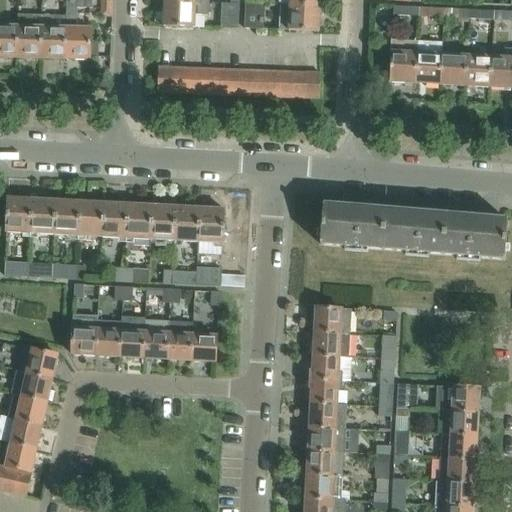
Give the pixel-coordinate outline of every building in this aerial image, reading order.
[(91,29),(77,29),(77,16),(76,16),(76,6),(92,6),(91,0),(65,0),(65,16),(64,59),(90,59),(91,29)] [(265,3),(246,2),(245,2),(244,29),(264,29),(265,3)] [(208,16),(209,5),(165,3),(164,28),(195,30),(195,16),(208,16)] [(238,29),(239,6),(231,5),(231,4),(221,4),(220,29),(238,29)] [(319,32),(320,7),(280,5),(279,30),(319,32)] [(396,8),(396,16),(418,17),(419,9),(396,8)] [(429,9),(428,17),(444,18),(444,10),(429,9)] [(444,10),(444,18),(469,19),(469,11),(444,10)] [(469,11),(469,19),(494,21),(494,12),(469,11)] [(511,13),(494,12),(494,21),(511,21),(511,13)] [(40,58),(41,15),(18,15),(17,28),(16,58),(40,58)] [(64,59),(65,16),(41,15),(40,58),(64,59)] [(0,57),(16,58),(17,28),(0,27),(0,57)] [(391,40),(389,82),(415,84),(417,50),(417,42),(391,40)] [(417,50),(415,84),(440,85),(442,52),(442,43),(417,42),(417,50)] [(492,55),(490,88),(511,89),(511,49),(504,49),(504,55),(492,55)] [(442,52),(440,85),(465,87),(467,53),(442,52)] [(467,53),(465,87),(490,88),(492,55),(467,53)] [(172,94),(173,68),(159,68),(158,94),(172,94)] [(186,95),(187,69),(173,68),(172,94),(186,95)] [(199,95),(200,69),(187,69),(186,95),(199,95)] [(212,96),(213,70),(200,69),(199,95),(212,96)] [(226,96),(227,71),(213,70),(212,96),(226,96)] [(239,97),(240,71),(227,71),(226,96),(239,97)] [(252,97),(253,72),(240,71),(239,97),(252,97)] [(266,98),(267,72),(253,72),(252,97),(266,98)] [(279,98),(280,73),(267,72),(266,98),(279,98)] [(292,99),(293,73),(280,73),(279,98),(292,99)] [(305,100),(307,74),(293,73),(292,99),(305,100)] [(319,100),(320,74),(307,74),(305,100),(319,100)] [(29,234),(31,201),(8,199),(6,233),(29,234)] [(53,236),(55,202),(31,201),(29,234),(53,236)] [(77,237),(79,203),(55,202),(53,236),(77,237)] [(102,238),(104,205),(79,203),(77,237),(102,238)] [(126,239),(127,206),(104,205),(102,238),(126,239)] [(149,241),(151,207),(127,206),(126,239),(149,241)] [(351,248),(354,208),(323,206),(320,246),(351,248)] [(173,242),(175,208),(151,207),(149,241),(173,242)] [(197,243),(199,210),(175,208),(173,242),(197,243)] [(381,251),(384,211),(354,208),(351,248),(381,251)] [(223,244),(224,218),(225,211),(199,210),(197,243),(199,243),(198,255),(221,256),(222,244),(223,244)] [(412,253),(415,213),(384,211),(381,251),(412,253)] [(443,255),(446,215),(415,213),(412,253),(443,255)] [(473,258),(477,218),(446,215),(443,255),(473,258)] [(507,220),(497,219),(477,218),(473,258),(504,260),(507,220)] [(184,268),(180,255),(167,259),(170,271),(184,268)] [(225,260),(225,268),(246,269),(246,260),(225,260)] [(28,277),(29,264),(20,264),(20,277),(28,277)] [(38,265),(29,264),(28,277),(37,278),(38,265)] [(76,280),(77,267),(68,267),(67,280),(76,280)] [(85,267),(77,267),(76,280),(84,281),(85,267)] [(124,283),(124,270),(116,269),(115,282),(124,283)] [(220,288),(221,275),(221,270),(196,269),(196,273),(195,273),(195,286),(220,288)] [(133,270),(124,270),(124,283),(132,283),(133,270)] [(172,285),(173,272),(164,271),(163,285),(172,285)] [(195,286),(195,273),(173,272),(172,285),(195,286)] [(83,300),(83,286),(74,286),(73,299),(83,300)] [(123,301),(124,288),(115,288),(115,301),(123,301)] [(132,301),(132,288),(124,288),(123,301),(132,301)] [(171,303),(172,291),(163,290),(162,303),(171,303)] [(179,304),(180,291),(172,291),(171,303),(179,304)] [(219,306),(220,293),(210,292),(210,305),(219,306)] [(350,335),(351,311),(316,309),(314,333),(350,335)] [(396,314),(383,313),(383,323),(396,323),(396,314)] [(73,330),(73,356),(95,357),(97,331),(97,322),(98,318),(74,318),(73,330)] [(120,332),(119,359),(142,360),(144,333),(145,333),(145,321),(145,319),(122,318),(121,323),(121,328),(121,332),(120,332)] [(167,361),(168,322),(145,321),(145,333),(144,333),(142,360),(167,361)] [(121,327),(121,328),(121,323),(97,322),(97,331),(95,357),(119,359),(120,332),(121,327)] [(192,336),(193,323),(168,322),(167,361),(191,362),(192,336)] [(349,359),(350,335),(314,333),(313,357),(349,359)] [(216,337),(192,336),(191,362),(215,363),(216,337)] [(394,362),(395,337),(382,337),(381,361),(394,362)] [(53,381),(59,357),(26,349),(20,372),(20,373),(53,381)] [(351,359),(349,359),(313,357),(312,372),(310,371),(309,381),(342,383),(342,382),(350,382),(351,359)] [(393,385),(394,362),(381,361),(380,384),(393,385)] [(48,404),(53,381),(20,373),(20,372),(16,371),(10,395),(13,395),(13,396),(48,404)] [(336,405),(337,391),(342,391),(342,383),(309,381),(309,390),(311,391),(311,405),(336,406),(336,405)] [(392,409),(393,385),(380,384),(379,408),(392,409)] [(410,410),(411,386),(397,385),(396,409),(410,410)] [(478,414),(479,389),(437,387),(436,411),(442,411),(442,412),(478,414)] [(43,427),(48,404),(13,396),(8,418),(8,419),(43,427)] [(344,430),(346,407),(346,406),(336,405),(336,406),(311,405),(309,429),(344,430)] [(391,417),(392,409),(379,408),(378,417),(391,417)] [(409,418),(410,410),(396,409),(396,418),(409,418)] [(476,437),(478,414),(442,412),(441,436),(476,437)] [(37,450),(43,427),(8,419),(8,418),(0,416),(0,418),(0,441),(12,444),(37,450)] [(343,454),(344,430),(309,429),(308,452),(343,454)] [(408,434),(395,433),(394,456),(407,457),(408,448),(408,434)] [(476,452),(476,437),(441,436),(440,459),(478,461),(479,452),(476,452)] [(26,499),(37,450),(12,444),(6,468),(20,471),(14,496),(26,499)] [(389,456),(390,447),(376,446),(376,455),(389,456)] [(342,478),(343,454),(308,452),(307,476),(342,478)] [(388,480),(389,456),(376,455),(375,479),(377,479),(377,480),(388,480)] [(407,465),(407,457),(394,456),(394,465),(407,465)] [(474,485),(475,471),(478,471),(478,461),(440,459),(438,483),(474,485)] [(14,496),(20,471),(6,468),(6,469),(1,493),(14,496)] [(341,501),(342,478),(307,476),(305,500),(341,502),(341,501)] [(377,480),(376,490),(388,491),(388,480),(377,480)] [(406,481),(393,481),(392,495),(391,504),(405,504),(405,496),(406,481)] [(436,483),(435,507),(473,509),(474,485),(438,483),(436,483)] [(374,495),(374,503),(387,504),(387,495),(376,495),(374,495)] [(345,511),(346,501),(341,501),(341,502),(305,500),(304,511),(345,511)] [(385,511),(386,511),(387,504),(374,503),(373,511),(385,511)]
